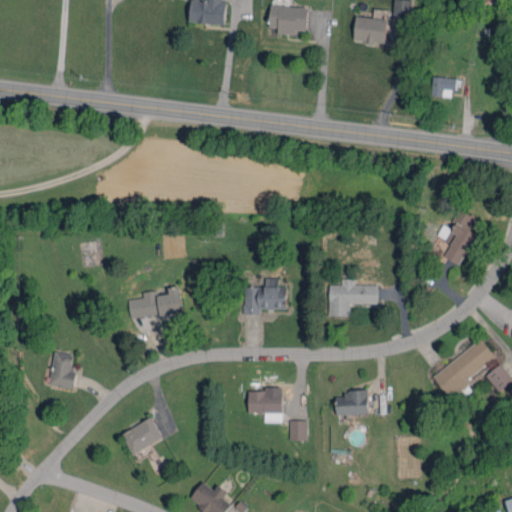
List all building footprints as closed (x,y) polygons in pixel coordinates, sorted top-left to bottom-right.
[(225,24),(226,1),(222,0),(190,0),(189,21),(225,24)] [(356,16),(354,40),(408,45),(411,0),(394,0),(393,19),(356,16)] [(481,0),(481,7),(499,8),(499,0),(481,0)] [(308,6),(270,5),(269,27),(278,27),(278,33),(297,34),(297,29),(307,30),(308,6)] [(455,77),(432,77),(432,96),(455,96),(455,77)] [(444,256),(460,265),(478,234),(475,232),(481,220),(459,208),(453,219),(457,222),(452,230),(443,225),(437,235),(443,238),(443,239),(451,243),(444,256)] [(244,286),(244,314),(260,314),(260,308),(287,308),(287,286),(279,286),(279,277),(265,277),(265,286),(244,286)] [(378,303),(379,284),(356,284),(356,279),(342,278),(342,284),(330,284),(329,315),(350,315),(350,303),(378,303)] [(130,317),(183,312),(180,286),(168,287),(169,291),(143,293),(143,297),(129,299),(130,317)] [(432,375),(449,397),(469,382),(466,378),(495,356),(481,338),(432,375)] [(49,383),(74,388),(78,369),(72,368),(75,354),(55,351),(49,383)] [(499,391),(511,381),(511,378),(501,363),(486,374),(499,391)] [(283,391),(249,391),(248,412),(265,413),(265,422),(283,422),(283,391)] [(370,413),(369,391),(336,392),(337,414),(370,413)] [(132,453),(163,439),(154,417),(122,432),(132,453)] [(289,439),(307,440),(307,420),(290,419),(289,439)]
